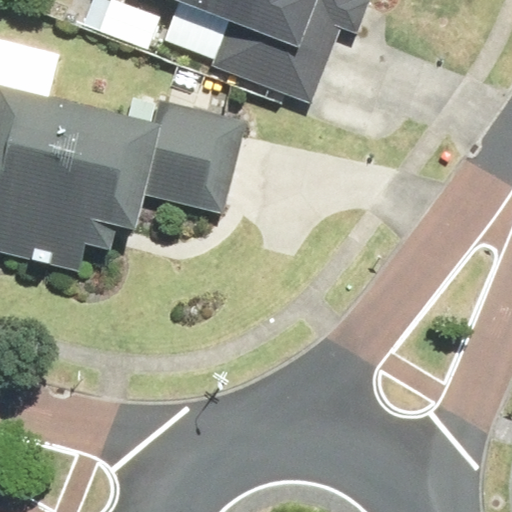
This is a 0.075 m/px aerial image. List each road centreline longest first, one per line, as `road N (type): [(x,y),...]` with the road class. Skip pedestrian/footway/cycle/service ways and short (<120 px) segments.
road 1 (residential): [(270,446),(392,321),(511,172)]
road 2 (residential): [(0,414),(154,447),(266,447)]
road 3 (residential): [(511,305),(441,511)]
road 4 (residential): [(270,446),(339,451),(371,467),(412,511)]
